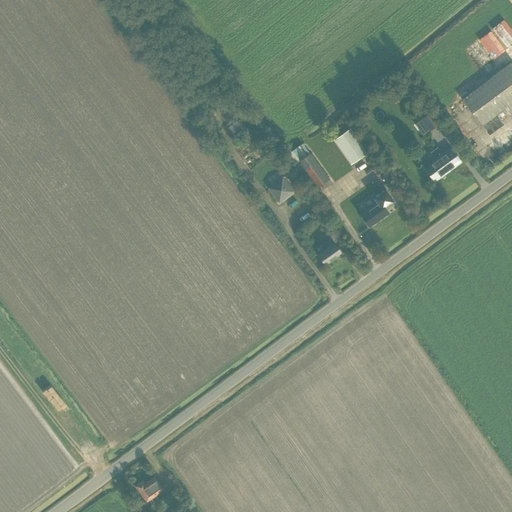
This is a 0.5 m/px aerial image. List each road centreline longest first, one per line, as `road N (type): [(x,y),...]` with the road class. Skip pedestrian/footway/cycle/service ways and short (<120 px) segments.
road 1 (tertiary): [(56,511),(511,175)]
road 2 (track): [(0,347),(101,479)]
